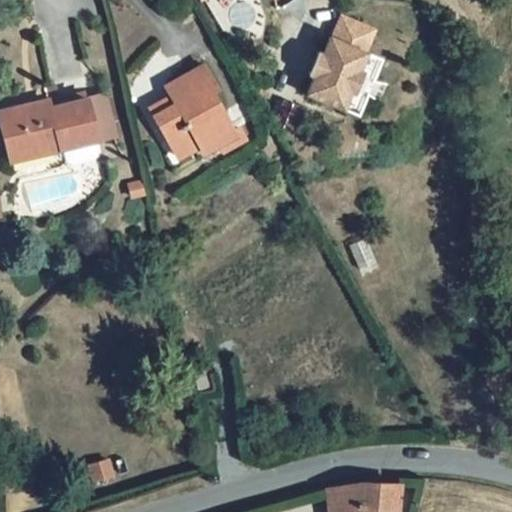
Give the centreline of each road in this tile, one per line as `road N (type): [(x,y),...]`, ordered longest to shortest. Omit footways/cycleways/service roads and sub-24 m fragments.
road 1 (unclassified): [(193,511),(307,476),(390,461),(452,461),(511,473)]
road 2 (track): [(511,224),(499,66),(487,34),(453,0)]
